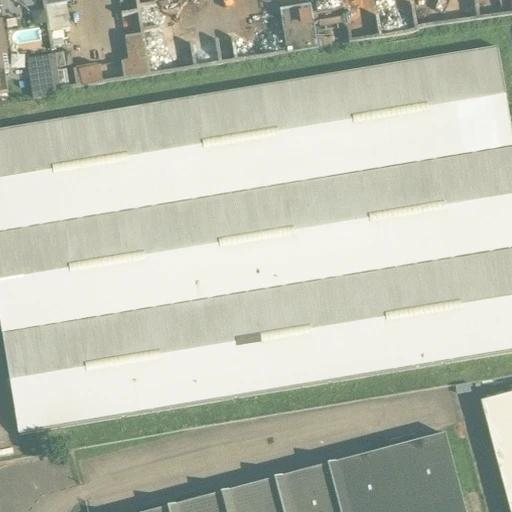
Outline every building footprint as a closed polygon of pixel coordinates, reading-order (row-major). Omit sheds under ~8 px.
[(311,8),(281,13),(288,57),(318,52),(311,8)] [(64,32),(54,34),(52,37),(54,43),(65,41),(64,32)] [(0,94),(6,93),(12,92),(7,60),(4,41),(0,41),(0,94)] [(146,68),(145,49),(127,50),(128,69),(146,68)] [(511,136),(497,50),(0,133),(0,323),(19,436),(511,354),(511,136)] [(71,54),(56,56),(56,57),(58,70),(73,68),(71,54)] [(56,57),(46,59),(29,61),(36,102),(62,98),(58,70),(56,57)] [(511,511),(511,395),(481,403),(510,511),(511,511)] [(163,511),(465,511),(445,436),(163,511)]
